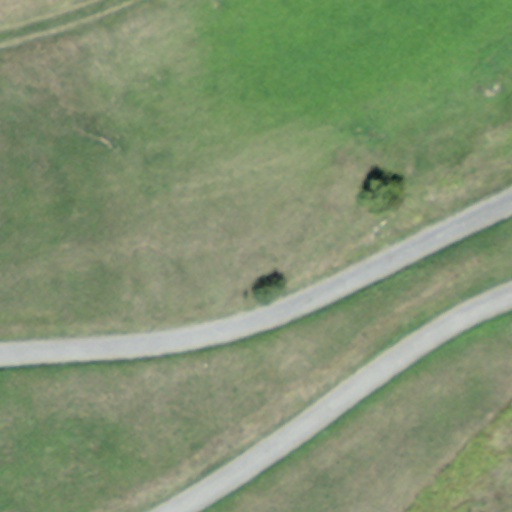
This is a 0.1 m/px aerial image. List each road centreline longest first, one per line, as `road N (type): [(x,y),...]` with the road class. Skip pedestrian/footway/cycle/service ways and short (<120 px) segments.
road 1 (track): [(511,200),(329,291),(234,327),(136,345),(0,355)]
road 2 (track): [(511,295),(449,323),(171,511)]
